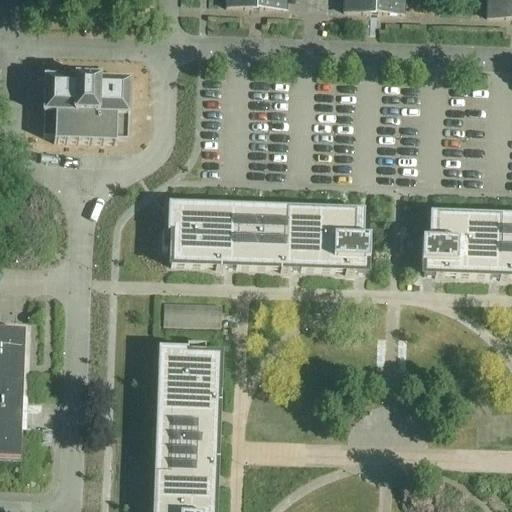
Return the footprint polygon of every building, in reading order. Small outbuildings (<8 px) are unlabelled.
[(511,0),(225,0),(225,12),(285,15),(285,0),(343,0),(343,17),(404,19),(404,0),(486,0),(486,22),(511,23),(511,0)] [(54,143),(53,147),(116,149),(116,145),(127,145),(129,85),(44,82),(42,142),(54,143)] [(171,238),(170,271),(204,272),(204,267),(215,268),(215,274),(224,274),(225,273),(269,274),(269,269),(280,270),(280,276),(289,276),(289,275),(334,277),(334,272),(345,272),(344,278),(354,279),(354,278),(366,278),(366,267),(368,267),(369,243),(362,243),(363,216),(167,209),(166,238),(171,238)] [(511,221),(429,218),(428,245),(421,245),(420,269),(423,269),(422,280),(434,280),(434,282),(444,282),(444,276),(454,276),(454,281),(499,283),(499,284),(508,284),(509,278),(511,278),(511,221)] [(0,464),(21,465),(22,439),(20,439),(24,333),(0,332),(0,464)] [(218,394),(219,360),(187,359),(187,354),(158,353),(151,511),(213,511),(215,479),(216,479),(217,469),(211,469),(211,459),(216,459),(217,414),(219,414),(219,405),(213,404),(213,394),(218,394)]
